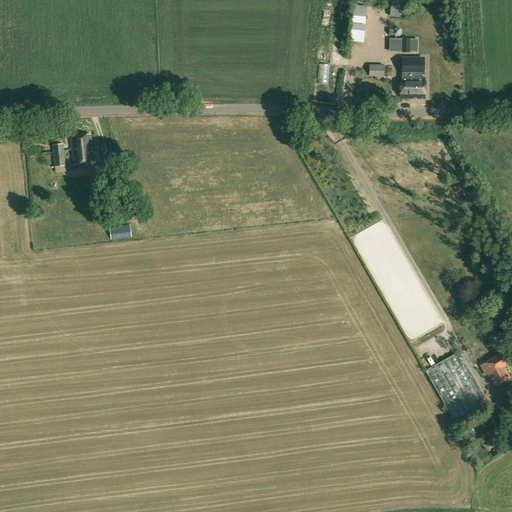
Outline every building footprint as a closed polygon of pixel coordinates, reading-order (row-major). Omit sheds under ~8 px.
[(393,16),(402,17),(403,9),(393,8),(393,16)] [(388,30),(389,35),(393,35),(395,37),(400,37),(402,34),(402,30),(399,28),(395,28),(392,30),(388,30)] [(409,51),(409,41),(398,40),(397,50),(409,51)] [(413,66),(423,66),(424,57),(413,57),(413,66)] [(374,75),(380,79),(384,74),(378,69),(374,75)] [(425,99),(425,79),(400,78),(400,99),(425,99)] [(93,163),(90,135),(70,137),(73,165),(93,163)] [(53,145),(55,167),(56,173),(66,172),(65,166),(63,144),(53,145)] [(129,225),(110,228),(112,239),(131,236),(129,225)] [(425,371),(455,424),(489,404),(459,352),(425,371)] [(510,378),(504,367),(507,365),(501,354),(480,366),(485,375),(487,374),(495,387),(510,378)] [(483,446),(488,452),(506,437),(501,431),(483,446)] [(468,436),(474,449),(479,447),(472,433),(468,436)]
